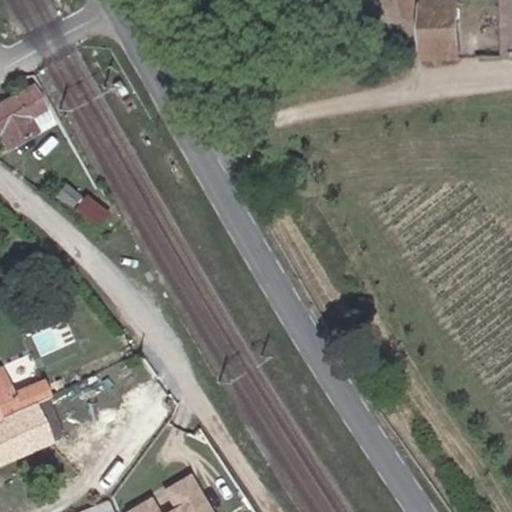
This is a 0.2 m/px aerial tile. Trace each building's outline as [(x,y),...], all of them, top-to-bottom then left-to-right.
[(460,61),(460,4),(441,5),(440,0),(423,0),(425,62),(460,61)] [(0,149),(33,131),(25,116),(41,108),(31,89),(0,105),(0,149)] [(69,209),(79,196),(64,184),(54,196),(69,209)] [(105,214),(84,198),(75,210),(97,226),(105,214)] [(9,396),(39,382),(35,373),(5,387),(9,396)] [(0,417),(31,403),(46,397),(39,382),(9,396),(5,387),(0,388),(0,417)] [(56,435),(66,431),(50,396),(41,400),(56,435)] [(0,461),(47,440),(31,403),(0,417),(0,461)] [(127,511),(207,511),(186,477),(164,490),(174,508),(167,511),(154,511),(147,500),(127,511)] [(109,511),(105,502),(82,511),(109,511)]
